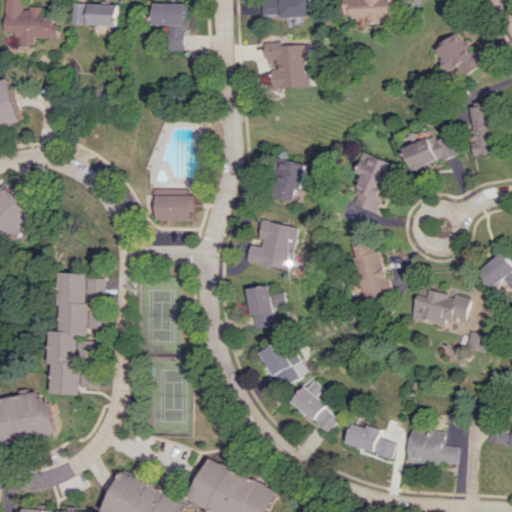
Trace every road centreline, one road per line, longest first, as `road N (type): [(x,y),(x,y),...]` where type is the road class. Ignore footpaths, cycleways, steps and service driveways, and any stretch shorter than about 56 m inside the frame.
road 1 (residential): [(511,510),(404,505),(330,483),(266,436),(236,392),(211,323),(206,275),(231,163),(222,0)]
road 2 (residential): [(0,479),(65,470),(108,428),(129,252)]
road 3 (residential): [(209,251),(129,252),(102,191),(80,171),(46,157),(0,160)]
road 4 (residential): [(422,240),(451,240),(456,228),(448,211),(421,215),(422,240)]
